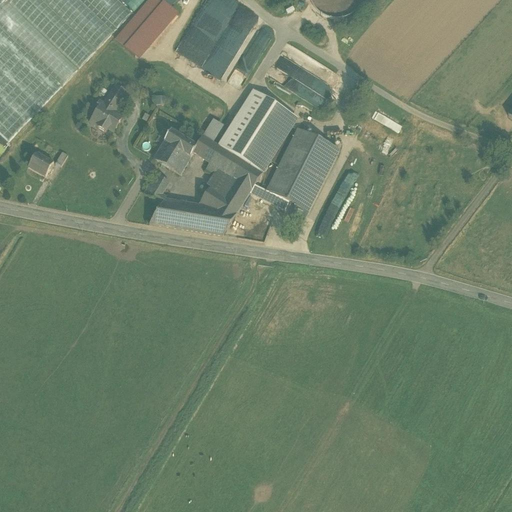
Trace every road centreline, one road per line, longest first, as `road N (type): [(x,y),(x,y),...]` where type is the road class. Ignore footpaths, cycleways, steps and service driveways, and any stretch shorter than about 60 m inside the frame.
road 1 (tertiary): [(419,279),(0,208)]
road 2 (unclassified): [(511,153),(411,114),(246,0)]
road 3 (track): [(276,255),(121,511)]
road 4 (unclassified): [(511,156),(419,279)]
road 5 (track): [(144,104),(127,140),(148,170),(111,230)]
